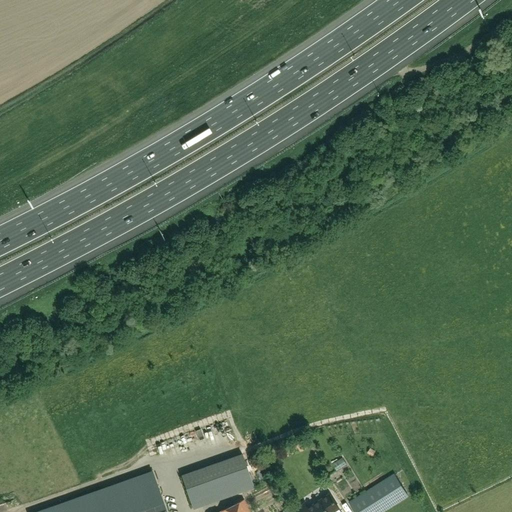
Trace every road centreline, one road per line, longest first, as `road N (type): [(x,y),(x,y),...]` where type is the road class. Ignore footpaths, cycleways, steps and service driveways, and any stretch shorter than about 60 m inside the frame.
road 1 (motorway): [(0,280),(264,136),(461,0)]
road 2 (motorway): [(401,0),(220,122),(0,241)]
